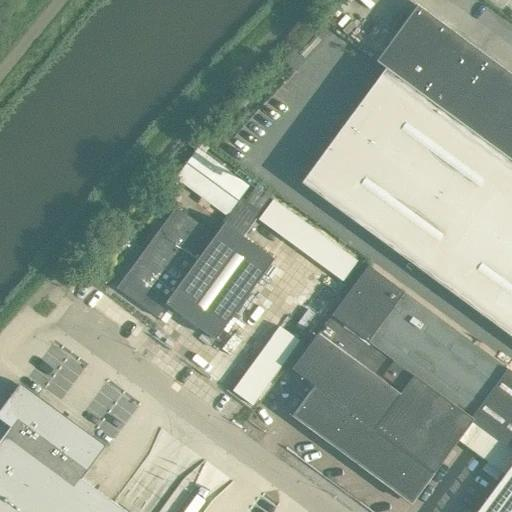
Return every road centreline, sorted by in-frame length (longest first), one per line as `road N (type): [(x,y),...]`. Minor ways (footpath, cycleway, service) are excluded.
road 1 (track): [(0,340),(188,122),(306,0)]
road 2 (unclassified): [(354,511),(65,304)]
